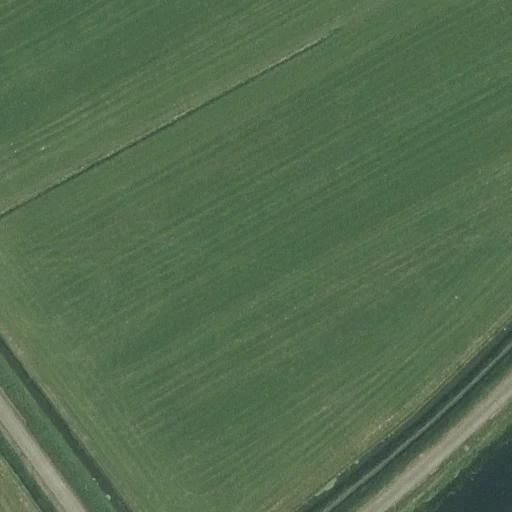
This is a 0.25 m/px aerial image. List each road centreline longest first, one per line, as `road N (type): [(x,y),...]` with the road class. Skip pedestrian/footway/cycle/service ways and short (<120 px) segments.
road 1 (unclassified): [(371,511),(511,386)]
road 2 (unclassified): [(71,511),(0,412)]
